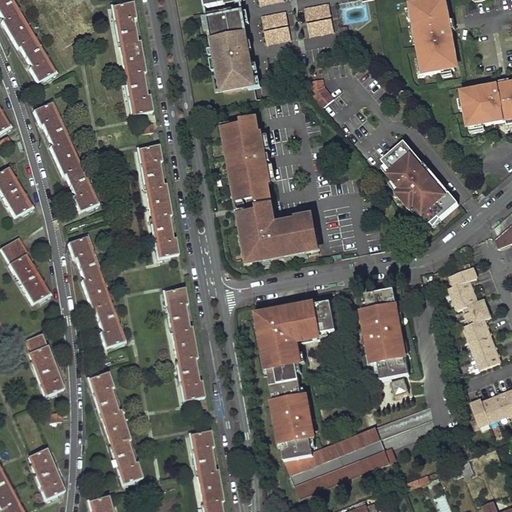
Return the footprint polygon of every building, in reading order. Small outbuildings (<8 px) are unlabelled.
[(38,84),(54,74),(9,0),(0,0),(0,16),(3,21),(1,22),(17,50),(19,48),(32,68),(29,70),(38,84)] [(205,0),(209,22),(211,31),(214,51),(216,51),(217,57),(215,57),(219,81),(221,81),(224,94),(254,89),(251,71),(248,71),(244,46),(246,45),(237,0),(205,0)] [(511,9),(511,0),(495,0),(464,5),(466,16),(510,8),(510,10),(511,9)] [(444,7),(443,3),(411,9),(412,12),(414,25),(415,30),(417,40),(421,63),(424,77),(424,78),(442,74),(452,73),(455,72),(453,63),(452,58),(455,57),(453,43),(450,37),(452,36),(449,21),(446,22),(446,17),(444,7)] [(133,116),(151,112),(148,97),(146,97),(142,74),(144,74),(138,43),(136,43),(132,20),(134,19),(131,5),(113,8),(133,116)] [(329,7),(305,12),(310,40),(335,35),(329,7)] [(291,43),(286,15),(262,19),(267,47),(291,43)] [(209,22),(202,23),(203,33),(211,31),(209,22)] [(424,77),(421,63),(416,64),(418,78),(424,77)] [(325,88),(324,81),(309,83),(311,95),(323,110),(334,100),(325,88)] [(511,86),(498,89),(498,91),(491,90),(477,93),(478,97),(473,98),(463,99),(464,102),(466,112),(469,130),(484,127),(507,123),(511,122),(511,86)] [(79,212),(96,205),(50,105),(34,113),(40,127),(42,126),(52,147),(50,148),(63,176),(65,175),(75,196),(73,198),(79,212)] [(0,132),(8,128),(0,113),(0,132)] [(310,256),(319,254),(313,216),(296,219),(275,223),(272,208),(260,210),(258,203),(271,201),(268,185),(272,185),(269,169),(268,170),(267,164),(270,163),(269,156),(266,157),(265,150),(266,150),(263,135),(259,136),(257,121),(241,124),(242,128),(232,129),(223,131),(227,150),(230,149),(232,158),(235,174),(237,183),(233,184),(236,202),(244,201),(246,201),(248,208),(249,216),(247,216),(239,218),(244,243),(247,243),(248,252),(250,264),(262,262),(270,260),(271,263),(286,260),(285,257),(291,256),(292,259),(301,258),(300,254),(309,253),(310,256)] [(485,132),(484,127),(469,130),(470,135),(485,132)] [(424,166),(405,144),(382,163),(385,166),(392,174),(389,177),(402,193),(397,197),(400,201),(401,200),(408,209),(407,209),(411,212),(415,209),(423,218),(420,220),(428,228),(439,219),(441,221),(459,206),(450,195),(449,196),(441,186),(437,188),(432,182),(427,175),(421,169),(424,166)] [(158,260),(177,256),(174,241),(172,241),(168,217),(170,217),(164,187),(162,187),(158,163),(160,162),(157,148),(139,151),(158,260)] [(421,169),(427,175),(431,172),(425,165),(424,166),(421,169)] [(382,169),(389,177),(392,174),(385,166),(382,169)] [(0,194),(14,217),(31,208),(8,169),(0,174),(0,194)] [(432,182),(437,188),(441,186),(441,185),(436,178),(432,182)] [(411,212),(420,220),(423,218),(415,209),(411,212)] [(511,245),(511,227),(495,241),(499,251),(511,245)] [(106,348),(122,342),(86,239),(68,245),(73,260),(75,260),(84,284),(82,284),(92,312),(95,311),(102,332),(100,333),(106,348)] [(28,255),(18,240),(0,251),(10,266),(9,267),(32,305),(48,295),(26,257),(28,255)] [(262,265),(262,262),(250,264),(248,252),(245,253),(248,267),(262,265)] [(477,304),(469,284),(477,281),(473,270),(471,271),(469,266),(460,269),(462,275),(450,279),(454,289),(448,291),(457,314),(468,310),(469,315),(472,321),(474,326),(463,329),(480,374),(501,366),(484,323),(492,320),(485,302),(477,304)] [(184,402),(202,399),(200,383),(197,383),(193,360),(196,359),(190,329),(188,329),(184,305),(186,305),(183,291),(165,294),(184,402)] [(410,377),(394,293),(366,298),(369,315),(362,316),(366,336),(362,337),(364,347),(368,346),(372,367),(378,366),(381,383),(410,377)] [(336,334),(331,305),(310,309),(309,308),(272,314),(272,318),(257,321),(266,368),(267,368),(275,410),(273,410),(279,442),(280,443),(284,464),(313,458),(313,455),(310,442),(308,431),(313,430),(308,399),(302,400),(296,368),(302,367),(298,346),(321,342),(320,337),(336,334)] [(63,389),(47,348),(46,348),(41,336),(26,342),(31,354),(29,355),(45,397),(63,389)] [(124,485),(141,479),(136,464),(133,465),(126,442),(128,441),(119,412),(116,412),(109,390),(111,389),(107,375),(90,382),(124,485)] [(397,397),(410,393),(406,380),(393,384),(397,397)] [(511,392),(480,405),(479,402),(476,403),(468,406),(473,421),(470,423),(472,432),(511,415),(511,392)] [(61,422),(61,413),(49,415),(50,424),(61,422)] [(376,430),(313,455),(313,458),(284,464),(290,477),(381,442),(376,430)] [(204,511),(220,511),(219,503),(222,502),(216,471),(214,472),(209,448),(212,447),(210,434),(191,437),(204,511)] [(46,501),(63,493),(44,451),(27,460),(46,501)] [(397,463),(393,451),(294,489),(299,501),(397,463)] [(464,479),(466,483),(472,481),(470,476),(473,475),(468,462),(459,465),(464,479)] [(459,465),(450,468),(456,482),(464,479),(459,465)] [(21,511),(0,472),(0,511),(21,511)] [(417,482),(420,488),(430,484),(427,478),(417,482)] [(417,482),(402,487),(405,494),(420,488),(417,482)] [(402,487),(391,492),(394,498),(405,494),(402,487)] [(92,511),(111,511),(108,498),(90,504),(92,511)] [(500,511),(496,502),(485,506),(487,511),(500,511)]
